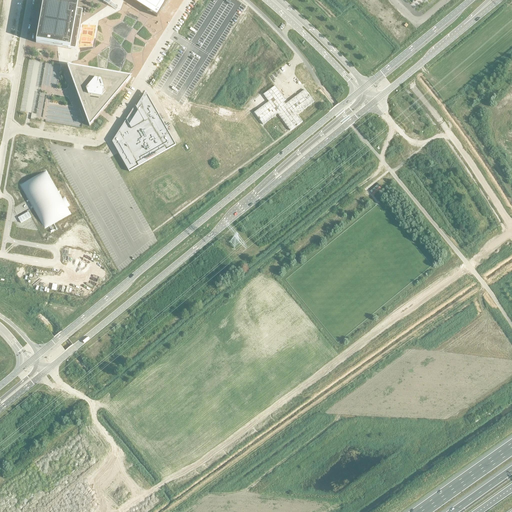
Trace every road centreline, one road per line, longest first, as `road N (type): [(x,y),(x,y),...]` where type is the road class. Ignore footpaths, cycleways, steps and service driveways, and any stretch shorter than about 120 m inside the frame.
road 1 (secondary): [(359,91),(39,353)]
road 2 (secondary): [(47,369),(252,201)]
road 3 (unclassified): [(7,128),(100,140),(189,0)]
road 4 (secondary): [(252,201),(372,103)]
road 5 (secondary): [(252,201),(364,95)]
road 6 (secondary): [(470,0),(365,85)]
road 7 (unclassified): [(266,0),(359,91)]
road 8 (unclassified): [(29,0),(7,128)]
road 9 (secondary): [(376,100),(472,20)]
road 10 (unclassified): [(365,85),(278,0)]
